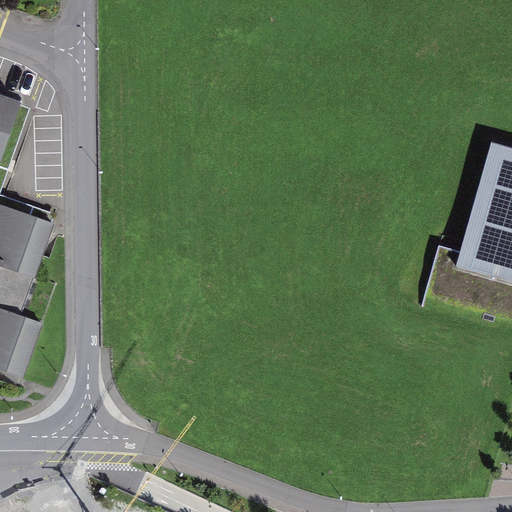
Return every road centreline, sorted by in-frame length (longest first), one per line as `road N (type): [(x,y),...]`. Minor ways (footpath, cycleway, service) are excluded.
road 1 (residential): [(84,0),(83,435)]
road 2 (residential): [(377,511),(316,506),(149,442),(83,435)]
